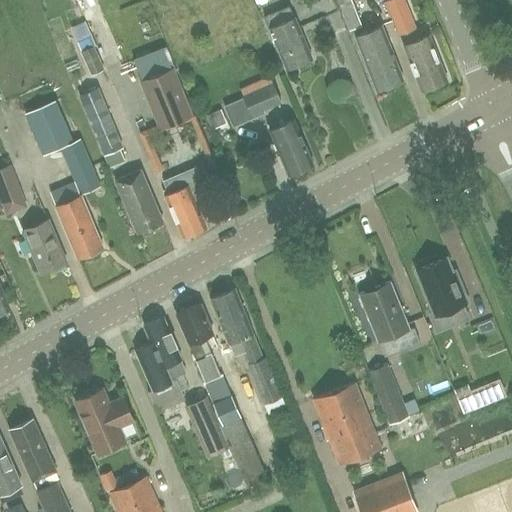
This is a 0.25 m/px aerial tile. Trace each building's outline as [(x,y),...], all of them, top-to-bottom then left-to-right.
[(337,0),(350,30),(362,25),(351,0),(337,0)] [(399,34),(414,28),(403,0),(387,0),(386,1),(399,34)] [(286,68),(312,57),(295,17),(294,17),(289,6),(265,16),(270,27),(269,27),(286,68)] [(376,89),(403,79),(382,24),(355,35),(376,89)] [(422,90),(448,80),(430,35),(404,45),(422,90)] [(80,52),(91,75),(104,69),(93,46),(80,52)] [(192,119),(184,99),(172,70),(143,82),(155,111),(163,131),(192,119)] [(282,102),(273,83),(270,76),(240,89),(252,116),(282,102)] [(97,88),(80,95),(105,154),(122,147),(97,88)] [(43,154),(72,141),(55,101),(26,114),(43,154)] [(211,127),(226,120),(221,109),(206,115),(211,127)] [(288,174),(313,164),(295,119),(280,126),(278,120),(268,125),(270,130),(288,174)] [(87,154),(68,162),(75,179),(75,180),(81,195),(101,187),(87,154)] [(0,194),(3,204),(22,196),(10,165),(0,169),(0,194)] [(196,167),(163,181),(167,190),(168,193),(164,195),(182,237),(208,226),(196,199),(207,194),(201,180),(196,167)] [(137,232),(163,221),(141,169),(115,180),(137,232)] [(78,257),(103,246),(81,195),(56,206),(78,257)] [(41,273),(67,262),(49,219),(23,230),(41,273)] [(438,331),(451,326),(445,311),(468,301),(455,269),(452,270),(447,258),(417,270),(435,313),(431,314),(438,331)] [(379,342),(410,329),(391,281),(360,294),(379,342)] [(0,311),(9,308),(0,285),(0,311)] [(229,343),(240,339),(250,364),(249,365),(264,404),(282,397),(267,358),(263,359),(235,289),(211,298),(229,343)] [(232,445),(250,438),(234,400),(233,401),(227,384),(224,385),(210,353),(205,356),(199,340),(213,334),(200,303),(176,313),(232,445)] [(178,376),(187,372),(181,358),(182,358),(164,317),(144,326),(152,344),(136,352),(152,389),(178,378),(178,376)] [(369,371),(390,423),(408,416),(387,364),(369,371)] [(463,412),(507,394),(500,378),(471,390),(468,383),(454,388),(463,412)] [(341,463),(380,447),(354,383),(315,398),(341,463)] [(102,388),(75,400),(98,452),(125,441),(118,426),(133,420),(123,397),(109,403),(102,388)] [(227,446),(206,398),(190,405),(196,419),(192,421),(207,455),(227,446)] [(56,470),(33,419),(10,429),(33,481),(56,470)] [(0,435),(0,493),(21,484),(0,435)] [(417,511),(403,473),(354,492),(362,511),(417,511)] [(162,511),(147,477),(110,493),(118,511),(162,511)] [(57,482),(52,484),(37,491),(46,511),(70,511),(62,492),(57,482)]
